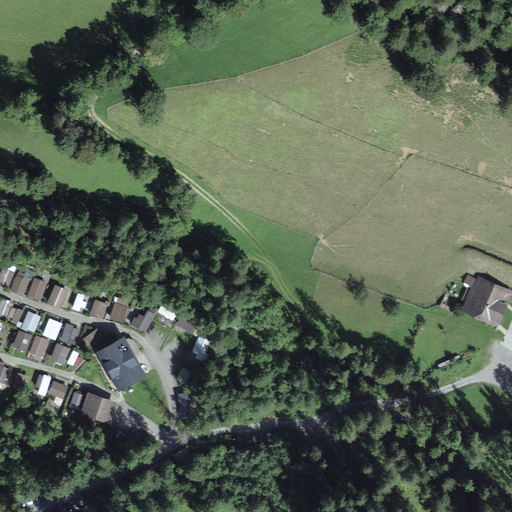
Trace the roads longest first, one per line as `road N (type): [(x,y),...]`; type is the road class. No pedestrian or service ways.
road 1 (track): [(298,355),(308,329),(298,302),(230,210),(93,113),(98,94),(139,59),(140,19),(125,0)]
road 2 (track): [(347,408),(298,355),(222,323),(171,290),(89,212),(0,202)]
road 3 (track): [(511,392),(486,380),(458,382),(306,424),(199,434),(173,445)]
